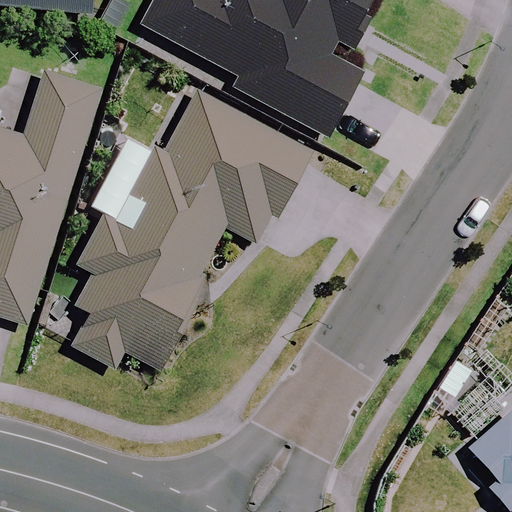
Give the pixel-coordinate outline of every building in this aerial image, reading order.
[(0,0),(0,9),(87,17),(88,0),(0,0)] [(372,0),(155,0),(139,34),(237,82),(233,89),(327,136),(369,54),(350,45),(372,0)] [(96,94),(42,77),(22,142),(0,134),(0,321),(22,328),(96,94)] [(304,153),(186,98),(122,234),(100,223),(76,274),(103,287),(73,352),(112,371),(119,356),(156,373),(221,234),(258,252),(304,153)] [(511,511),(511,422),(505,413),(461,451),(504,501),(491,511),(511,511)]
